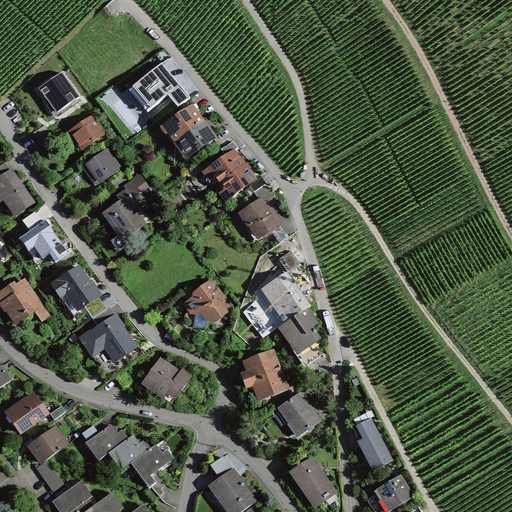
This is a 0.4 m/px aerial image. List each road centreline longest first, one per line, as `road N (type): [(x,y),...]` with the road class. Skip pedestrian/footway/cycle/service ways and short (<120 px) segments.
road 1 (residential): [(349,511),(329,324),(291,192),(128,0)]
road 2 (residential): [(212,427),(224,393),(219,370),(149,332),(0,118)]
road 3 (track): [(511,417),(339,187)]
road 4 (track): [(384,0),(511,237)]
road 5 (residential): [(0,331),(57,383),(212,427)]
road 6 (track): [(329,324),(438,511)]
road 7 (track): [(245,0),(299,89),(312,170)]
